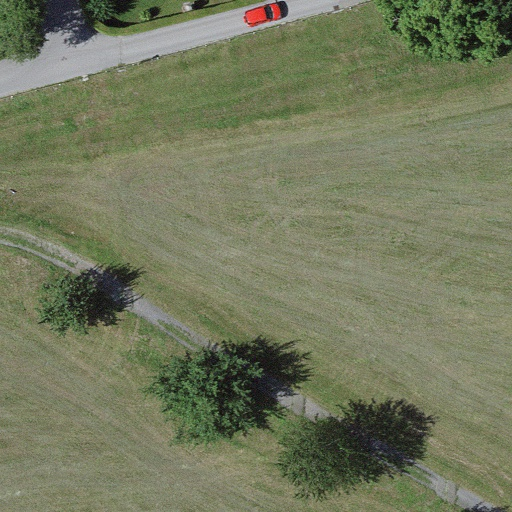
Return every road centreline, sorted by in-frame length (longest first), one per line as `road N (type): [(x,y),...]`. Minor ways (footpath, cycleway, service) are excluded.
road 1 (track): [(469,511),(77,267),(0,241)]
road 2 (residential): [(77,61),(302,0)]
